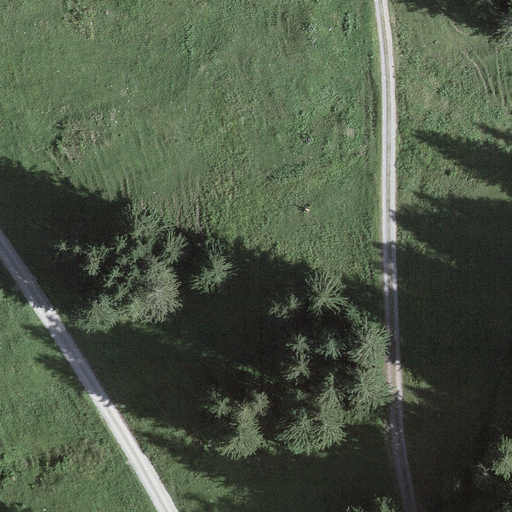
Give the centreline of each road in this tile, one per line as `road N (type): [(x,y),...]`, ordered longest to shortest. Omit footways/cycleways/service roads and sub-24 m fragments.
road 1 (track): [(407,511),(390,307),(383,0)]
road 2 (track): [(164,511),(0,247)]
